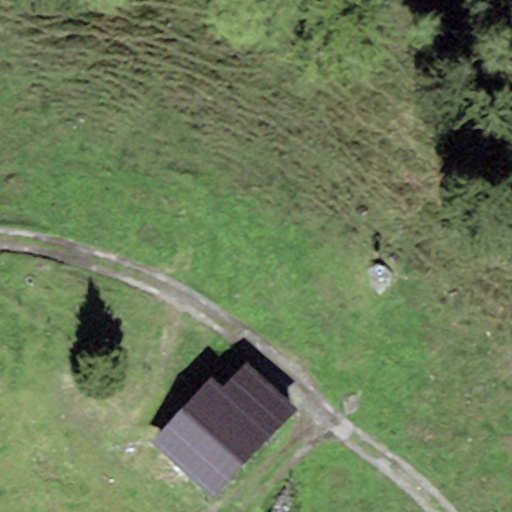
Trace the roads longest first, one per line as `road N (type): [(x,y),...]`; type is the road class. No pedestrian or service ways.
road 1 (track): [(0,255),(171,289),(342,420)]
road 2 (track): [(342,420),(223,511)]
road 3 (track): [(342,420),(431,511)]
